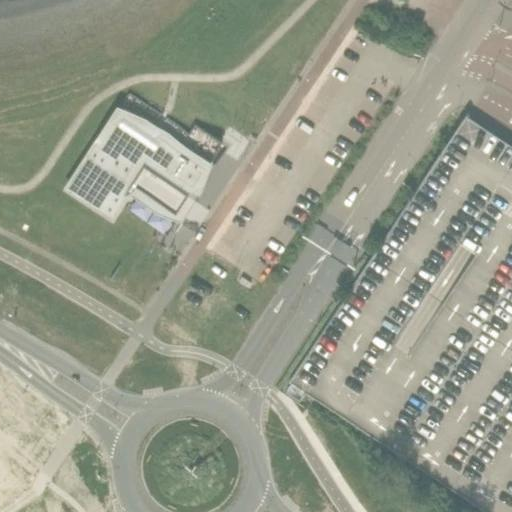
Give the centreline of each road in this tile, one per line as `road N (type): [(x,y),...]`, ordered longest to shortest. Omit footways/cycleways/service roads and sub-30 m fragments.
road 1 (tertiary): [(226,408),(490,0)]
road 2 (primary): [(0,342),(30,378),(121,451)]
road 3 (primary): [(147,411),(0,341)]
